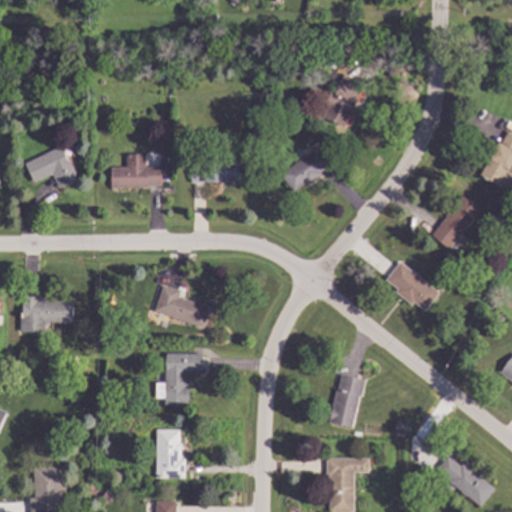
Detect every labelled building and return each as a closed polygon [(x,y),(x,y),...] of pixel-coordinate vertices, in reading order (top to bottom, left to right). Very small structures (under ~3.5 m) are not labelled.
[(342,74),(364,83),(352,111),(350,110),(343,129),(322,120),(328,107),(324,105),(330,90),(335,92),(342,74)] [(507,132),(511,134),(511,163),(500,186),(480,175),(498,142),(500,143),(507,132)] [(23,163),(60,146),(66,161),(68,161),(77,180),(58,188),(52,172),(31,182),(23,163)] [(284,169),(297,188),(331,165),(318,146),(284,169)] [(124,153),(143,153),(143,166),(159,166),(160,185),(147,186),(147,188),(109,188),(108,166),(124,166),(124,153)] [(239,161),(240,182),(190,183),(189,162),(239,161)] [(460,194),(479,209),(449,249),(430,235),(460,194)] [(398,260),(384,280),(396,289),(394,293),(411,305),(413,302),(426,312),(441,291),(398,260)] [(161,284),(152,312),(203,327),(209,307),(178,298),(180,290),(161,284)] [(71,300),(70,322),(44,321),(44,331),(19,331),(20,300),(35,300),(35,296),(53,297),(53,300),(71,300)] [(163,352),(163,382),(154,382),(154,399),(163,399),(163,404),(185,405),(186,373),(206,373),(206,353),(163,352)] [(511,354),(511,385),(497,373),(511,354)] [(337,372),(365,377),(361,396),(357,395),(350,430),(326,425),(337,372)] [(154,429),(154,478),(184,478),(184,458),(181,458),(181,429),(154,429)] [(479,509),(495,488),(461,463),(459,465),(446,455),(432,474),(479,509)] [(325,457),(325,478),(329,478),(328,510),(352,511),(353,472),(367,472),(368,458),(325,457)] [(32,466),(32,511),(54,511),(53,488),(60,488),(59,466),(32,466)] [(155,500),(154,511),(174,511),(174,500),(155,500)]
